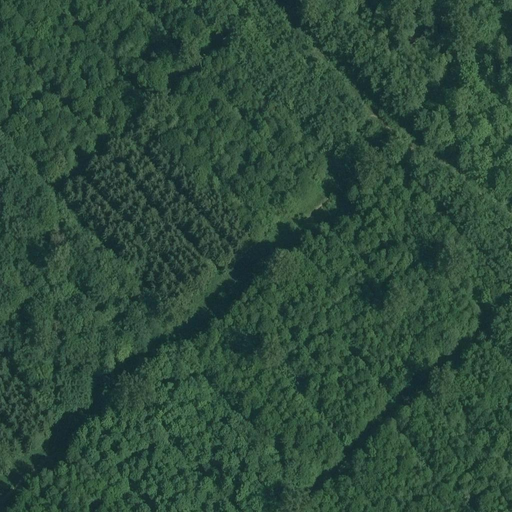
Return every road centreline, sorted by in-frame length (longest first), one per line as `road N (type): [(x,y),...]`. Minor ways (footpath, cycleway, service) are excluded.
road 1 (track): [(371,116),(262,0)]
road 2 (track): [(371,116),(472,194)]
